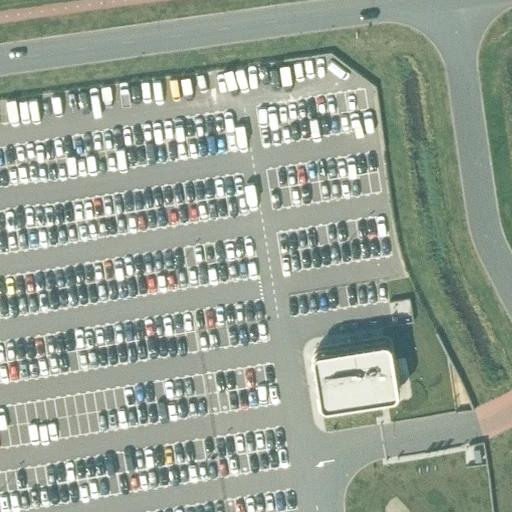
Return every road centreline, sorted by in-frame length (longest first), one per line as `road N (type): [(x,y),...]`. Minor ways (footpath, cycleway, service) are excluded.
road 1 (unclassified): [(0,62),(442,0)]
road 2 (unclassified): [(450,0),(479,203),(511,288)]
